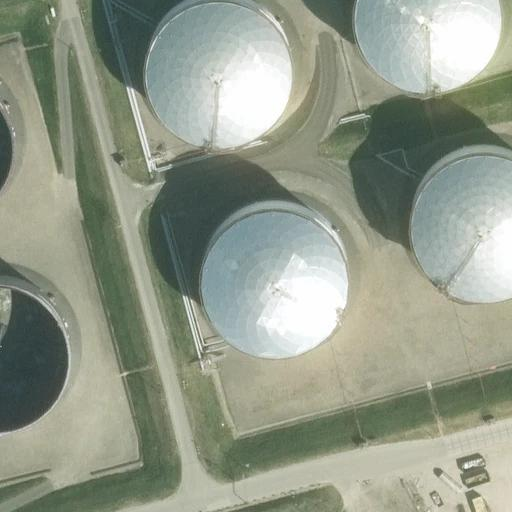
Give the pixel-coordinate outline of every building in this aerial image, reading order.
[(294,70),(295,58),(294,47),(291,36),(286,25),(280,16),(273,7),(264,0),(175,0),(169,5),(161,14),(155,23),(150,34),(147,45),(145,56),(146,67),(148,79),(151,89),(157,99),(163,109),(171,117),(181,123),(191,129),(202,132),(213,134),(224,134),(236,133),(247,130),(257,125),(267,118),(275,110),(282,102),(288,92),(292,81),(294,70)] [(500,20),(501,9),(500,0),(352,0),(352,8),(354,19),(356,30),(361,40),(367,50),(375,58),(383,66),(393,72),(404,76),(415,79),(426,80),(437,79),(448,76),(459,72),(469,67),(478,59),(485,51),(492,42),(497,31),(500,20)] [(14,147),(14,134),(13,122),(10,110),(4,99),(0,93),(0,179),(6,170),(11,159),(14,147)] [(511,143),(502,140),(490,138),(477,139),(464,141),(452,146),(440,153),(431,161),(422,171),(416,183),(412,195),(410,208),(410,221),(413,234),(417,246),(424,257),(433,267),(443,275),(454,281),(467,285),(479,287),(492,287),(505,285),(511,281),(511,143)] [(349,283),(350,273),(350,262),(348,251),(345,241),(340,231),(334,223),(327,215),(318,208),(309,203),(299,198),(289,196),(278,195),(267,195),(257,197),(246,200),(237,205),(228,211),(220,218),(213,227),(208,236),(204,246),(201,256),(200,267),(200,278),(202,288),(205,298),(210,308),(216,317),(224,325),(232,331),(241,337),(251,341),(262,344),(272,345),(283,345),(294,343),(304,339),(314,334),(322,328),(330,321),(337,313),(343,303),(347,294),(349,283)] [(69,351),(70,340),(68,328),(65,316),(60,306),(53,296),(45,287),(36,280),(25,275),(14,272),(2,270),(0,269),(0,412),(6,413),(17,410),(29,406),(39,400),(48,393),(56,384),(62,374),(66,363),(69,351)]
